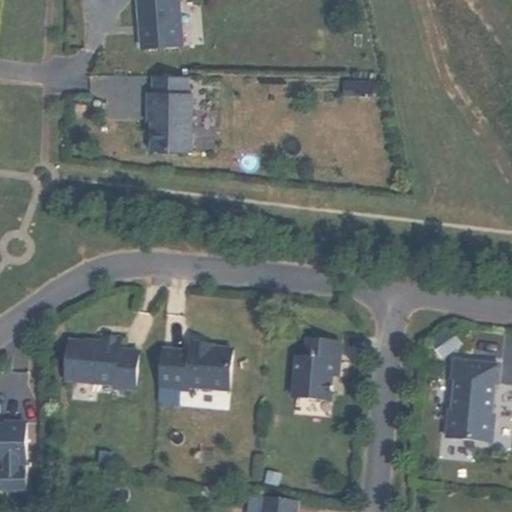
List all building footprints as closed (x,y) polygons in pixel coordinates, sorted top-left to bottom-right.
[(174,0),(134,0),(138,44),(178,41),(174,0)] [(184,91),(184,74),(149,73),(149,90),(144,90),(144,108),(148,108),(148,119),(148,148),(188,149),(188,91),(184,91)] [(26,245),(20,237),(11,238),(6,247),(12,255),(22,255),(26,245)] [(66,338),(63,377),(112,382),(112,385),(133,387),(136,348),(116,346),(117,335),(98,333),(97,341),(66,338)] [(293,354),(290,394),(328,397),(329,372),(331,358),(336,359),(338,339),(305,336),(304,355),(293,354)] [(159,346),(156,385),(185,387),(185,383),(226,387),(230,347),(210,345),(210,342),(188,340),(187,349),(159,346)] [(445,434),(489,439),(492,412),(489,411),(493,380),(495,381),(497,361),(452,357),(450,376),(453,376),(450,407),(447,407),(445,434)] [(0,422),(0,461),(23,461),(23,420),(2,420),(3,423),(0,422)] [(293,511),(295,499),(263,494),(260,511),(293,511)]
